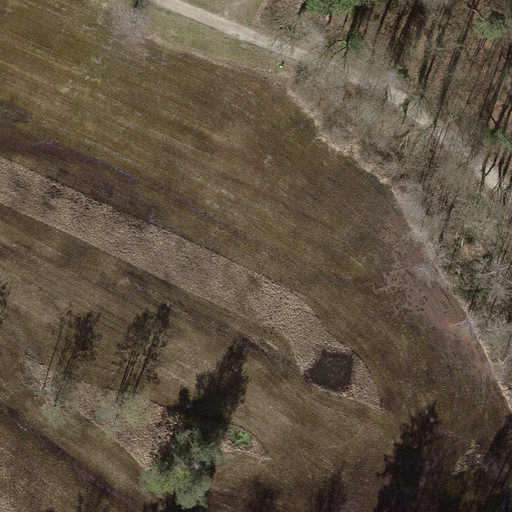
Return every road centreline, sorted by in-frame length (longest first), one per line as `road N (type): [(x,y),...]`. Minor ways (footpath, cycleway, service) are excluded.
road 1 (track): [(511,197),(380,80),(312,57)]
road 2 (unclassified): [(164,0),(312,57)]
